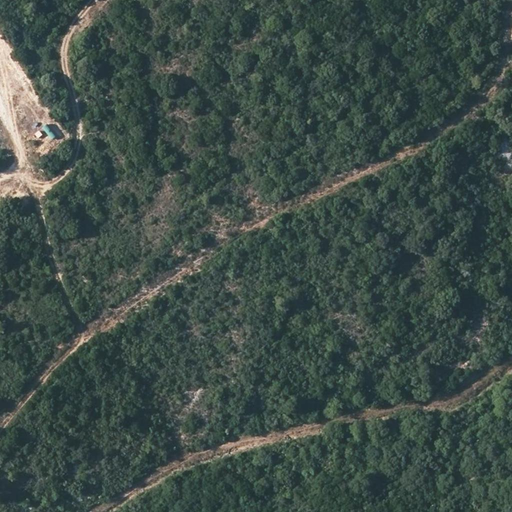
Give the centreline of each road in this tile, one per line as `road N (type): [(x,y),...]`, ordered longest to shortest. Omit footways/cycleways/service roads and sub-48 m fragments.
road 1 (track): [(104,511),(218,449),(454,397),(511,355)]
road 2 (track): [(38,188),(67,173),(83,132),(63,56),(98,0)]
